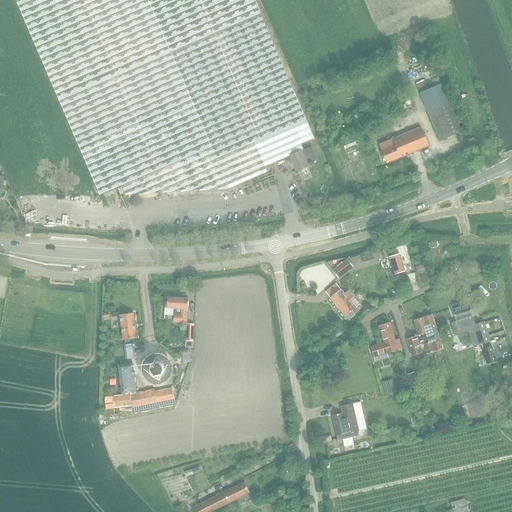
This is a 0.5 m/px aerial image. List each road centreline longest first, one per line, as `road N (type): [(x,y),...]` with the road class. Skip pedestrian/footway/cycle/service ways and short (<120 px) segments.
road 1 (tertiary): [(274,243),(172,254),(0,244)]
road 2 (tertiary): [(274,243),(380,217),(511,164)]
road 3 (unclassified): [(313,511),(278,273)]
